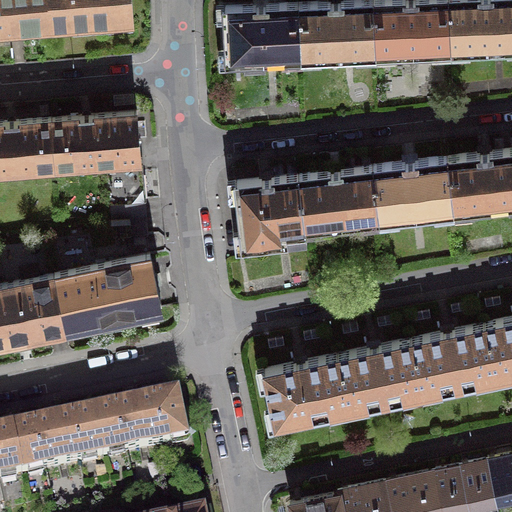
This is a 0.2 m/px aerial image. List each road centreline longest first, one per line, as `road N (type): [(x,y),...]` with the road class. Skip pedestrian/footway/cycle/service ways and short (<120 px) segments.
road 1 (residential): [(181,147),(511,108)]
road 2 (residential): [(209,337),(250,313),(511,264)]
road 3 (residential): [(243,487),(511,431)]
road 4 (residential): [(0,389),(170,354),(209,337)]
road 5 (residential): [(209,337),(181,147)]
road 6 (residential): [(0,88),(177,73)]
road 7 (residential): [(243,487),(209,337)]
